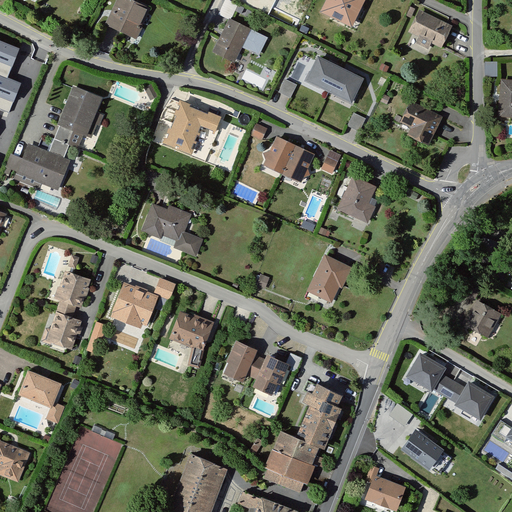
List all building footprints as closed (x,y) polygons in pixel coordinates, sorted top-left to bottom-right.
[(131,0),(116,0),(105,24),(136,39),(150,8),(131,0)] [(365,0),(326,0),(320,12),(352,28),(365,0)] [(454,26),(419,10),(408,33),(419,38),(417,43),(429,49),(432,44),(443,49),(454,26)] [(251,29),(228,18),(212,52),(235,63),(251,29)] [(366,77),(318,55),(305,83),(353,105),(366,77)] [(498,74),(499,60),(488,59),(487,73),(498,74)] [(17,67),(0,60),(0,92),(5,95),(17,67)] [(511,78),(500,78),(497,116),(511,117),(511,78)] [(102,97),(70,87),(58,126),(90,136),(102,97)] [(0,99),(0,105),(11,109),(14,101),(1,97),(0,99)] [(178,100),(162,143),(192,154),(202,128),(216,133),(222,116),(178,100)] [(443,116),(409,101),(399,124),(416,131),(412,139),(430,147),(443,116)] [(263,165),(302,184),(316,154),(277,136),(263,165)] [(14,179),(57,195),(70,159),(27,144),(22,159),(9,154),(4,168),(16,172),(14,179)] [(322,167),(334,172),(342,153),(330,148),(322,167)] [(350,177),(336,209),(368,223),(382,190),(350,177)] [(189,216),(151,203),(141,234),(200,254),(204,240),(183,233),(189,216)] [(307,291),(333,301),(347,265),(321,255),(307,291)] [(40,339),(71,351),(83,320),(73,316),(77,307),(81,309),(91,280),(66,270),(55,299),(61,301),(57,312),(51,310),(40,339)] [(171,297),(177,282),(161,275),(155,290),(171,297)] [(110,317),(144,329),(156,294),(123,283),(110,317)] [(476,299),(462,324),(489,339),(503,313),(476,299)] [(169,337),(205,349),(214,322),(178,310),(169,337)] [(97,351),(109,323),(99,319),(87,346),(97,351)] [(257,349),(235,339),(226,360),(228,361),(223,371),(243,380),(257,349)] [(407,377),(432,392),(447,368),(421,353),(407,377)] [(253,387),(272,396),(289,363),(270,354),(253,387)] [(18,393),(52,407),(62,382),(28,369),(18,393)] [(496,396),(467,380),(452,407),(481,424),(496,396)] [(341,406),(314,394),(297,435),(319,444),(324,447),(341,406)] [(420,425),(402,413),(386,437),(403,449),(420,425)] [(275,449),(313,462),(319,444),(281,432),(275,449)] [(31,454),(0,442),(0,475),(19,483),(31,454)] [(275,449),(262,480),(302,497),(315,465),(275,449)] [(213,511),(230,469),(193,456),(171,511),(213,511)] [(397,511),(405,485),(372,474),(364,500),(397,511)] [(299,511),(260,496),(253,511),(299,511)]
